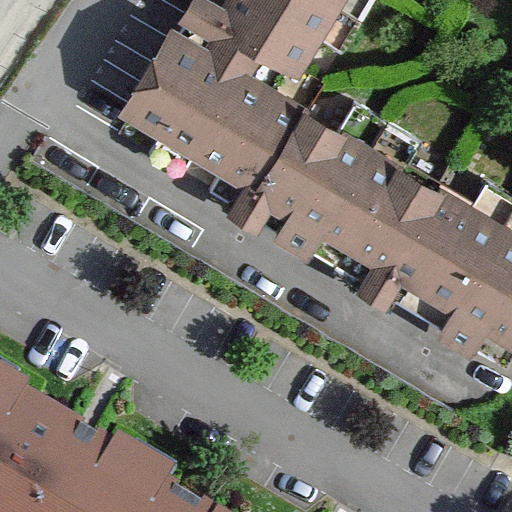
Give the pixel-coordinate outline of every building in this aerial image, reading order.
[(388,288),(414,304),(432,274),(462,292),(444,322),(508,361),(511,354),(511,189),(489,176),(469,208),(401,167),(421,134),(356,95),(337,128),(272,88),(311,23),(344,43),(369,0),(224,0),(231,4),(217,26),(192,10),(139,97),(169,115),(151,145),(185,165),(198,142),(226,159),(212,181),(238,197),(254,171),(276,184),(260,211),(312,242),(330,212),(359,230),(341,260),(367,276),(384,248),(405,260),(388,288)] [(224,0),(197,0),(192,10),(217,26),(231,4),(224,0)] [(198,142),(185,165),(212,181),(226,159),(198,142)] [(254,171),(238,197),(260,211),(276,184),(254,171)] [(312,242),(341,260),(359,230),(330,212),(312,242)] [(384,248),(367,276),(388,288),(405,260),(384,248)] [(432,274),(414,304),(444,322),(462,292),(432,274)] [(21,380),(0,367),(0,391),(11,398),(21,380)] [(0,511),(196,511),(167,495),(169,490),(129,467),(94,446),(88,455),(39,427),(45,418),(11,398),(0,391),(0,511)] [(179,472),(139,450),(129,467),(169,490),(179,472)]
